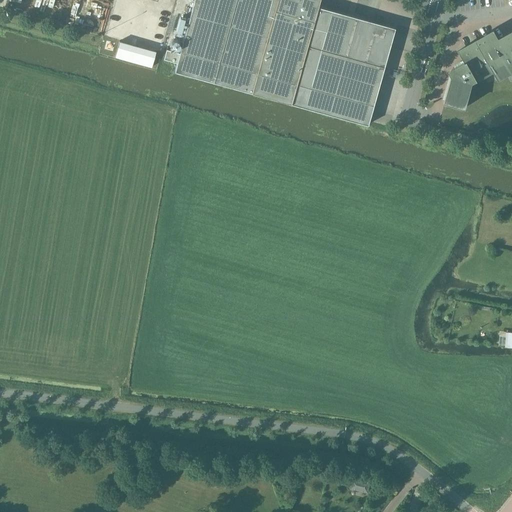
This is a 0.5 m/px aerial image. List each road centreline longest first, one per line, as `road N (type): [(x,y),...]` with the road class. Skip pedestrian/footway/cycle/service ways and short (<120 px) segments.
road 1 (unclassified): [(471,511),(412,465),(361,439),(0,396)]
road 2 (unclassified): [(438,0),(405,122)]
